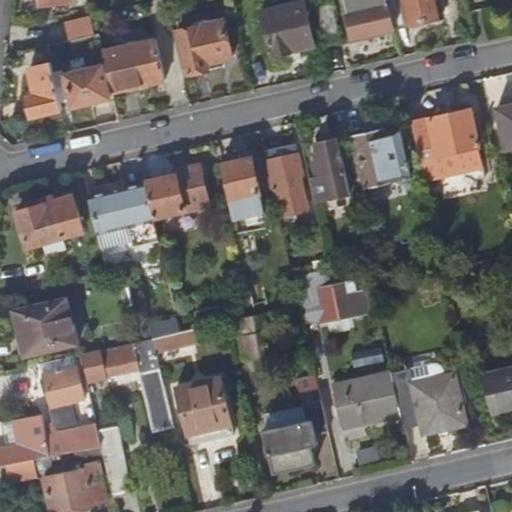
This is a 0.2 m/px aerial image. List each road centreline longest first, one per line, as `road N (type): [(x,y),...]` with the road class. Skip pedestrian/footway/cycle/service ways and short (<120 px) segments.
road 1 (residential): [(0,171),(511,52)]
road 2 (residential): [(511,458),(282,511)]
